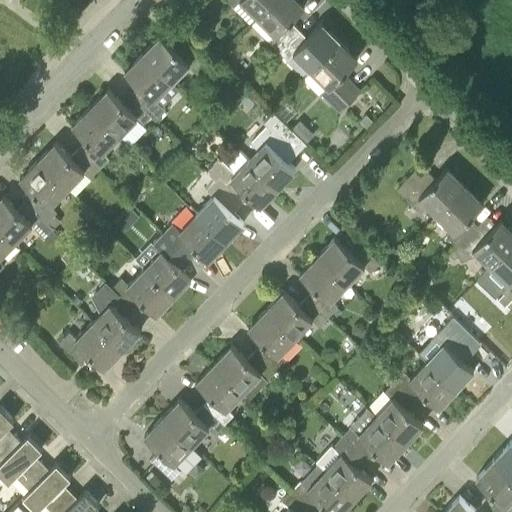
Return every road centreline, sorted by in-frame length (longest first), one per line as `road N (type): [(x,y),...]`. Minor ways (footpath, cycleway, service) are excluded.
road 1 (residential): [(86,443),(434,86)]
road 2 (residential): [(0,133),(135,0)]
road 3 (residential): [(393,511),(511,389)]
road 4 (residential): [(86,443),(0,355)]
